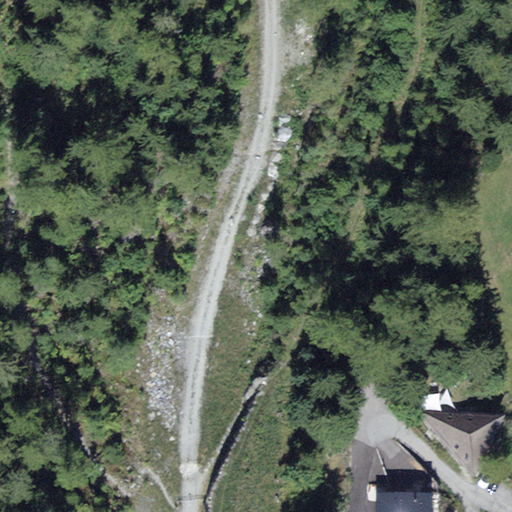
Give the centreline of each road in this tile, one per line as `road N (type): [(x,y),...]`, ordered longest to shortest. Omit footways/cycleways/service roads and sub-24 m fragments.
road 1 (track): [(270,0),(267,110),(200,338),(188,511)]
road 2 (residential): [(511,511),(379,419),(363,436),(356,511)]
